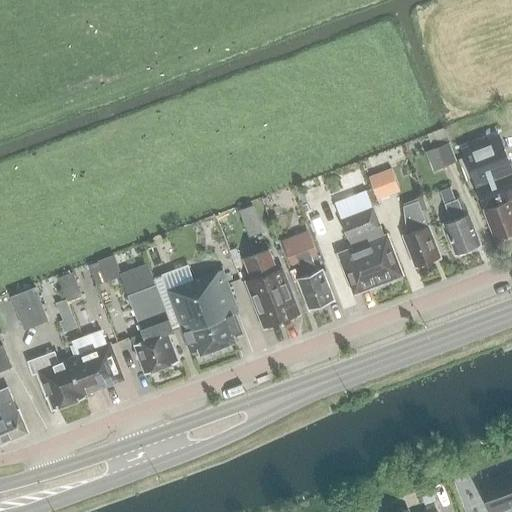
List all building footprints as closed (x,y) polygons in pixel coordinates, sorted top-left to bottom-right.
[(511,205),(510,201),(511,200),(511,172),(498,136),(460,150),(483,210),(481,211),(494,241),(511,234),(511,205)] [(455,162),(447,143),(424,152),(432,170),(455,162)] [(391,169),(368,177),(376,199),(399,190),(391,169)] [(355,237),(358,245),(336,254),(352,296),(404,277),(386,234),(381,236),(379,230),(387,228),(378,205),(371,207),(367,197),(363,198),(361,193),(333,203),(348,240),(355,237)] [(454,255),(481,247),(468,214),(463,216),(457,200),(443,205),(450,221),(442,224),(454,255)] [(263,232),(253,205),(238,210),(249,237),(263,232)] [(413,268),(440,258),(428,226),(427,227),(421,211),(406,216),(412,232),(401,236),(413,268)] [(316,272),(311,258),(316,256),(306,231),(280,241),(289,266),(297,263),(303,277),(295,280),(308,312),(334,302),(322,269),(316,272)] [(262,329),(281,322),(263,276),(276,270),(268,249),(241,259),(249,280),(244,282),(262,329)] [(88,266),(96,286),(105,282),(97,262),(88,266)] [(173,332),(155,285),(148,266),(120,277),(141,334),(130,339),(135,352),(135,360),(138,361),(143,374),(149,372),(149,374),(173,365),(173,364),(178,362),(168,334),(173,332)] [(282,268),(276,270),(263,276),(281,322),(300,315),(282,268)] [(289,271),(293,280),(298,278),(294,269),(289,271)] [(236,315),(238,313),(221,270),(166,292),(189,353),(197,350),(199,356),(236,343),(235,336),(242,334),(235,315),(236,315)] [(58,278),(67,301),(81,296),(72,273),(58,278)] [(49,322),(36,288),(11,297),(25,331),(49,322)] [(65,300),(55,304),(62,320),(71,317),(65,300)] [(110,342),(106,344),(101,330),(91,334),(80,338),(99,391),(124,381),(110,342)] [(99,391),(80,338),(71,342),(76,355),(62,360),(66,372),(71,370),(82,399),(85,398),(84,397),(99,391)] [(66,372),(62,360),(58,362),(54,351),(26,362),(32,376),(36,374),(49,411),(56,408),(57,410),(80,401),(79,400),(82,399),(71,370),(66,372)] [(0,443),(27,432),(17,410),(15,411),(11,401),(13,400),(8,388),(0,391),(0,443)] [(496,511),(511,506),(511,471),(479,484),(489,511),(496,511)]
